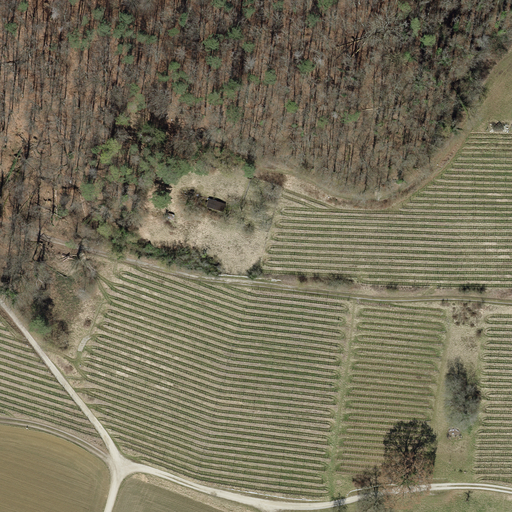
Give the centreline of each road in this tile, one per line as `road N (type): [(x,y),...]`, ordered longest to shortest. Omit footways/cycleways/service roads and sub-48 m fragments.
road 1 (track): [(0,222),(196,278),(380,298),(511,302)]
road 2 (track): [(123,468),(291,507),(448,485),(511,490)]
road 3 (track): [(0,303),(123,468)]
road 4 (track): [(123,468),(52,429),(0,419)]
